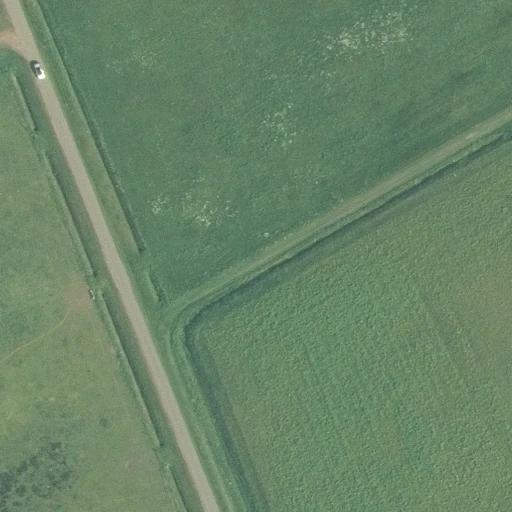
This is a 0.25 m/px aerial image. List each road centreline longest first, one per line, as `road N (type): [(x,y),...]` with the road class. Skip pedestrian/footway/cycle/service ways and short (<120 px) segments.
road 1 (unclassified): [(210,511),(7,0)]
road 2 (track): [(139,331),(511,115)]
